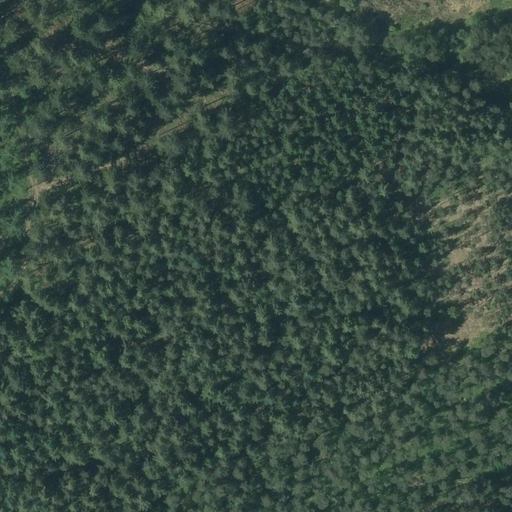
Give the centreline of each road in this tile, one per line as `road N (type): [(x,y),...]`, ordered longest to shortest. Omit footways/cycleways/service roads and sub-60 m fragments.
road 1 (track): [(116,0),(152,18),(292,51),(343,52),(384,39),(365,0)]
road 2 (track): [(27,191),(226,132),(303,51)]
road 3 (track): [(0,297),(23,251),(27,191),(2,44),(6,0)]
